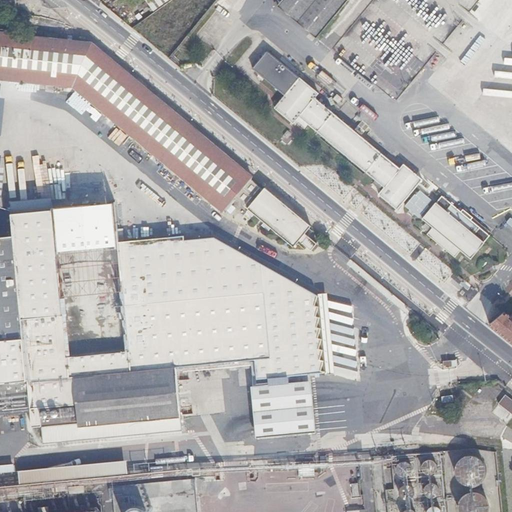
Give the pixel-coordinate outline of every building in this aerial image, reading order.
[(145,0),(144,1),(154,14),(173,0),(145,0)] [(279,0),(277,3),(316,35),(344,0),(279,0)] [(0,80),(71,86),(223,212),(234,198),(250,179),(252,177),(91,43),(0,33),(0,80)] [(283,97),(297,79),(265,53),(250,70),(283,97)] [(297,79),(283,97),(273,110),(292,125),(295,121),(297,118),(305,125),(373,181),(381,188),(378,190),(376,194),(394,209),(418,179),(400,163),(396,168),(312,100),(316,95),(297,79)] [(305,125),(297,118),(295,121),(303,128),(305,125)] [(250,179),(234,198),(244,206),(259,187),(250,179)] [(381,188),(373,181),(370,184),(378,190),(381,188)] [(259,187),(244,206),(293,247),(298,241),(310,252),(316,245),(304,234),(310,227),(261,185),(259,187)] [(457,250),(468,258),(482,241),(471,232),(476,226),(438,194),(419,218),(429,226),(423,233),(452,257),(457,250)] [(110,207),(16,215),(18,237),(14,237),(23,339),(27,382),(32,429),(41,428),(43,442),(180,429),(174,365),(254,358),(257,383),(326,376),(326,375),(326,374),(323,372),(325,363),(322,361),(325,352),(321,350),(323,340),(320,339),(322,330),(319,328),(321,319),(317,317),(319,308),(317,307),(319,297),(215,238),(185,241),(184,236),(121,242),(131,355),(64,361),(54,248),(114,242),(110,207)] [(0,341),(23,339),(14,237),(0,238),(0,341)] [(503,311),(489,324),(511,342),(511,310),(511,311),(508,315),(503,311)] [(0,384),(27,382),(23,339),(0,341),(0,384)] [(318,378),(258,384),(262,436),(323,430),(318,378)] [(511,419),(511,400),(505,395),(492,413),(508,425),(511,419)] [(453,396),(442,397),(443,404),(454,403),(453,396)] [(476,396),(472,401),(481,408),(485,403),(476,396)] [(480,479),(482,474),(482,469),(481,464),(478,460),(474,457),(470,456),(465,456),(460,457),(456,460),(453,464),(452,468),(452,473),(454,478),(457,482),(461,485),(466,486),(472,485),(476,483),(480,479)] [(421,469),(423,471),(425,472),(427,473),(430,472),(432,472),(433,470),(435,468),(435,466),(435,463),(433,461),(431,459),(429,458),(427,458),(424,459),(422,461),(421,462),(420,465),(421,467),(421,469)] [(22,482),(130,473),(128,459),(21,469),(22,482)] [(396,473),(397,474),(399,475),(401,476),(404,476),(406,475),(408,473),(409,471),(409,469),(409,466),(407,464),(406,462),(403,461),(401,461),(398,462),(396,464),(395,466),(395,468),(395,470),(396,473)] [(315,463),(300,463),(301,476),(315,475),(315,463)] [(352,483),(354,496),(362,495),(360,482),(352,483)] [(423,494),(425,496),(427,496),(429,496),(432,495),(433,494),(435,492),(435,489),(435,487),(434,485),(432,483),(430,482),(427,482),(425,483),(423,484),(422,485),(421,488),(421,490),(421,492),(423,494)] [(399,495),(400,497),(402,498),(405,499),(407,499),(409,498),(411,496),(412,494),(412,492),(412,489),(411,487),(409,485),(407,485),(404,484),(402,485),(400,487),(398,489),(398,491),(398,493),(399,495)] [(484,511),(486,510),(486,505),(484,500),(481,496),(476,493),(471,492),(466,493),(462,495),(458,499),(456,503),(455,508),(456,511),(484,511)]
